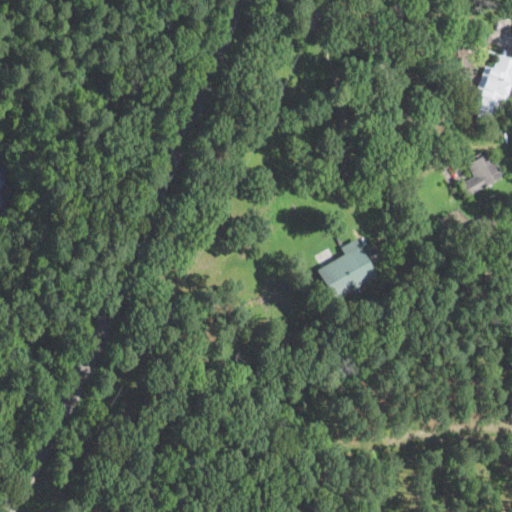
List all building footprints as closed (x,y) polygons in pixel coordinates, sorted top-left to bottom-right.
[(461,0),(457,12),(448,9),(451,0),(461,0)] [(511,82),(509,81),(495,124),(475,118),(483,95),(474,93),(483,66),(492,69),(497,54),(511,59),(511,82)] [(488,151),(491,157),(502,175),(482,186),(483,187),(467,197),(459,184),(472,176),(466,165),(474,160),(472,157),(479,153),(481,156),(488,151)] [(478,233),(472,236),(466,224),(487,214),(488,213),(494,226),(478,233)] [(462,237),(457,239),(453,230),(454,229),(464,225),(468,234),(462,237)] [(347,293),(333,301),(315,270),(343,254),(339,247),(355,238),(376,276),(347,293)]
